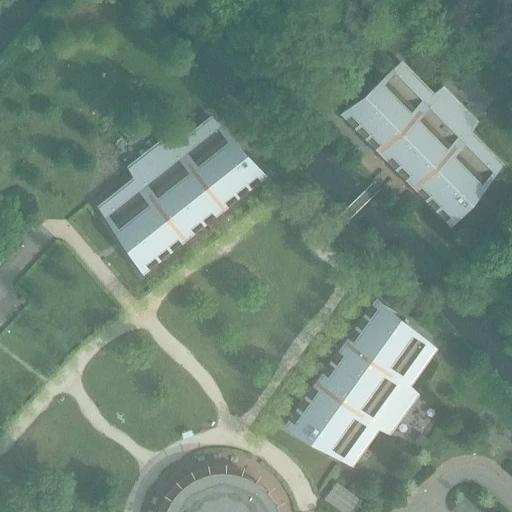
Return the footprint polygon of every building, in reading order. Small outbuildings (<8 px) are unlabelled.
[(413,188),(449,226),(450,225),(446,220),(472,194),(474,197),(496,171),(461,135),(473,118),(446,90),(429,102),(393,66),(368,88),(370,90),(344,116),(339,111),(338,112),(375,150),(384,140),(392,148),(383,158),(404,180),(412,173),(419,181),(413,188)] [(141,182),(102,214),(120,241),(123,240),(146,268),(141,272),(142,273),(183,241),(175,230),(183,224),(191,234),(216,214),(210,206),(219,200),(225,207),(266,175),(265,173),(260,177),(237,149),(240,147),(217,122),(177,154),(162,140),(131,164),(141,182)] [(8,232),(0,240),(0,265),(20,243),(8,232)] [(374,295),(281,424),(283,425),(286,420),(316,442),(314,444),(343,461),(373,420),(391,430),(414,398),(399,383),(429,342),(403,320),(402,323),(372,301),(376,296),(374,295)] [(278,511),(277,509),(275,504),(274,502),(272,499),(271,498),(270,496),(268,494),(267,493),(263,489),(259,487),(255,484),(248,480),(241,477),(235,475),(227,473),(220,473),(209,475),(203,477),(195,480),(200,490),(182,506),(173,500),(171,504),(168,509),(167,511),(278,511)] [(335,482),(323,499),(341,511),(350,511),(359,500),(336,483),(335,482)]
